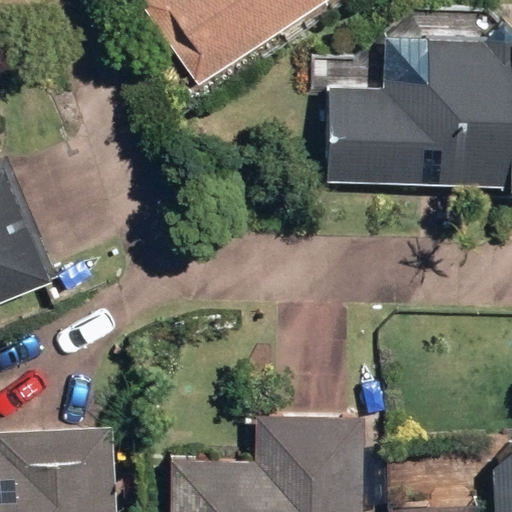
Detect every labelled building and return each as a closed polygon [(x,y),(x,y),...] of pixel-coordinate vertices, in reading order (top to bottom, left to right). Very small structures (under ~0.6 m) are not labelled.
[(148,0),(203,81),(320,0),(148,0)] [(334,173),(511,175),(511,24),(496,24),(495,0),(439,0),(439,24),(445,24),(445,38),(396,37),(395,78),(336,77),(334,173)] [(0,293),(63,268),(14,151),(0,156),(0,293)] [(369,511),(373,408),(265,404),(263,455),(206,454),(207,443),(168,441),(168,478),(178,478),(177,511),(369,511)] [(0,511),(125,511),(121,418),(5,424),(5,440),(0,440),(0,511)]
